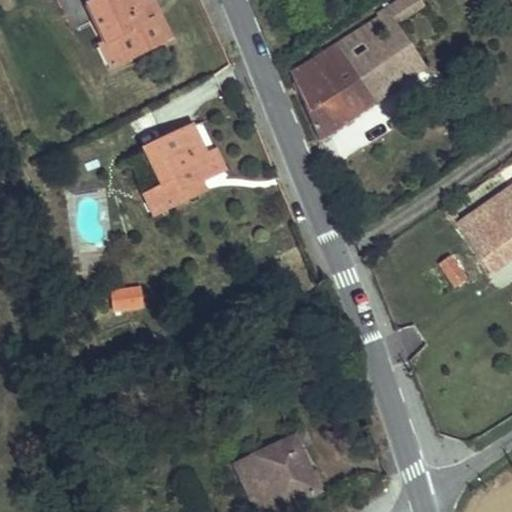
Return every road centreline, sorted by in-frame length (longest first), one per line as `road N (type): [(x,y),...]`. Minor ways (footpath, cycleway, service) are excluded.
road 1 (unclassified): [(229,0),(419,501)]
road 2 (unknown): [(335,270),(511,159)]
